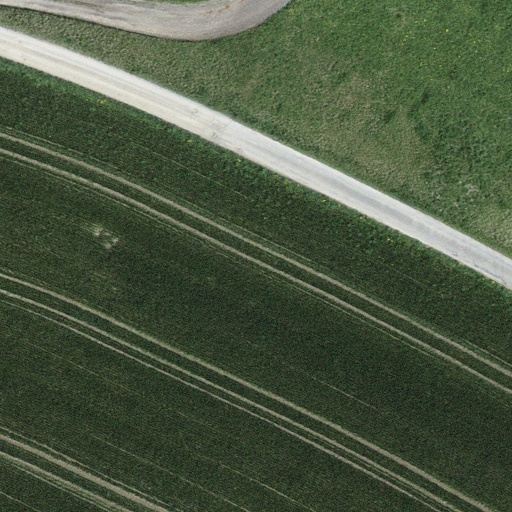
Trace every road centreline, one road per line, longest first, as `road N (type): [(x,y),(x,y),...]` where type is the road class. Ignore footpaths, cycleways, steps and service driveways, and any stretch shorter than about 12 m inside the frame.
road 1 (track): [(511,276),(177,111),(0,42)]
road 2 (track): [(69,0),(175,18),(232,13),(253,0)]
